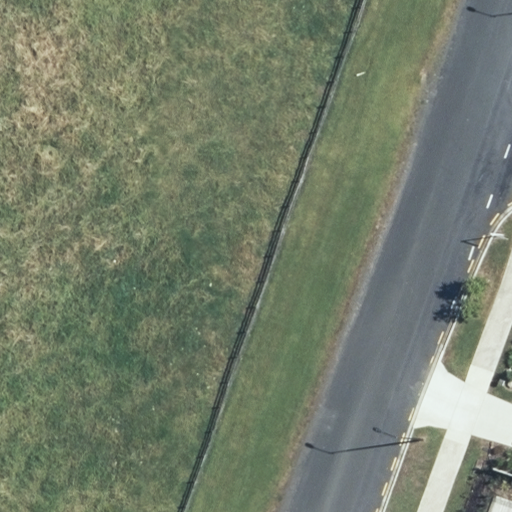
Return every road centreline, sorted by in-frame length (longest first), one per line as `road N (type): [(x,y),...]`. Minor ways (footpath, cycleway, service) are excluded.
road 1 (residential): [(319,511),(459,123)]
road 2 (residential): [(459,123),(511,0)]
